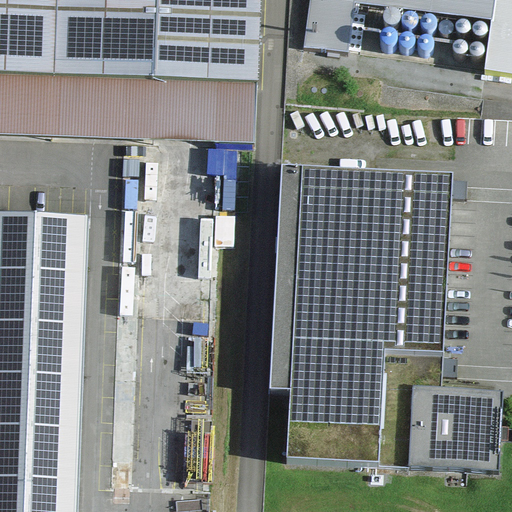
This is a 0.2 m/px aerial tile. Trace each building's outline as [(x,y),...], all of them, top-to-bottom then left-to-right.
[(0,0),(0,138),(119,143),(216,146),(250,147),(254,0),(0,0)] [(511,0),(313,0),(308,46),(347,51),(352,11),(492,29),(487,69),(511,72),(511,0)] [(216,146),(119,143),(108,486),(204,489),(216,146)] [(291,396),(288,471),(500,480),(502,436),(503,396),(446,394),(456,179),(282,172),(272,396),(291,396)] [(0,511),(77,511),(88,226),(0,220),(0,511)]
